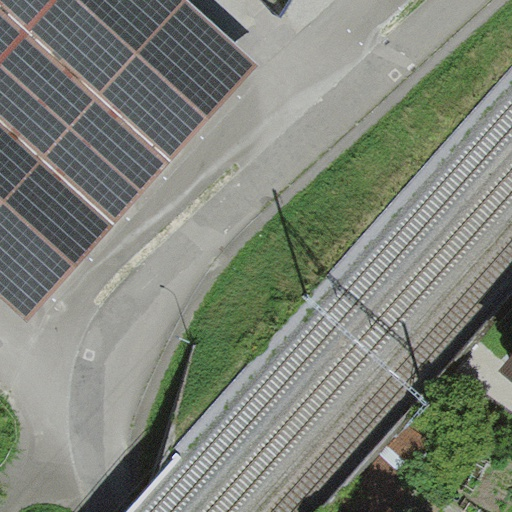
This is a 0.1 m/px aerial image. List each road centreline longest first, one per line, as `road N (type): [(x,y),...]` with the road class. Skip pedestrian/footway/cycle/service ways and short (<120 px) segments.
road 1 (residential): [(104,511),(109,401),(140,312),(198,235),(447,0)]
road 2 (unknown): [(6,511),(53,466),(104,446)]
